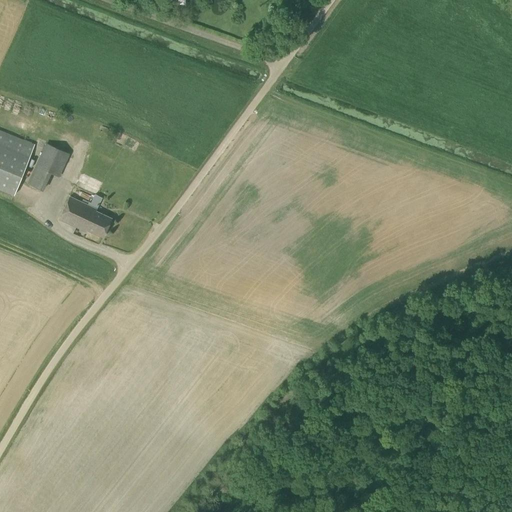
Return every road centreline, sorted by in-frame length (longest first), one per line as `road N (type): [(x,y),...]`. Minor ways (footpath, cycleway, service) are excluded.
road 1 (unclassified): [(0,452),(58,354),(332,0)]
road 2 (track): [(266,90),(511,183)]
